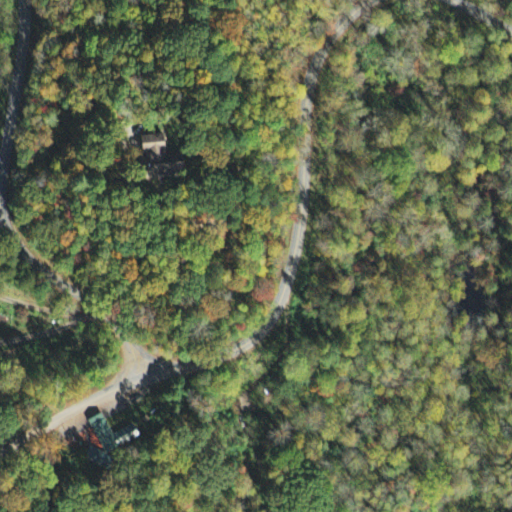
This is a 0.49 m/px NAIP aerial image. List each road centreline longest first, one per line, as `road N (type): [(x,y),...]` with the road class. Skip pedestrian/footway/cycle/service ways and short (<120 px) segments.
road 1 (residential): [(453,0),(360,4),(318,48),(304,78),(285,250),(270,299),(234,345),(141,375),(0,452)]
road 2 (residential): [(141,375),(125,327),(28,256),(0,211),(21,0)]
